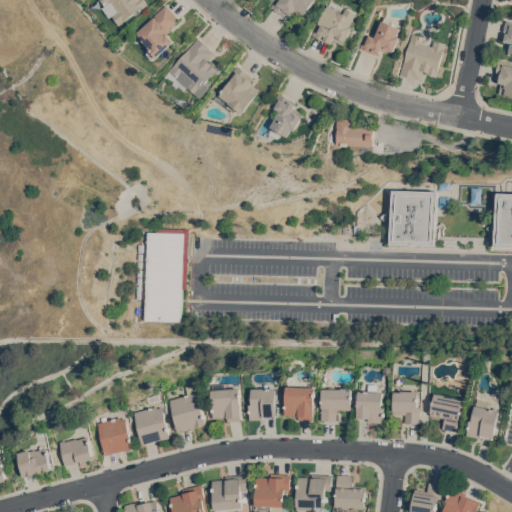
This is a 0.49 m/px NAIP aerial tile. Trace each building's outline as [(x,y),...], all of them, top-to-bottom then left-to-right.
[(147,0),(150,4),(145,8),(144,7),(126,21),(122,24),(115,14),(120,10),(113,2),(108,6),(104,0),(147,0)] [(275,0),(315,0),(306,14),(300,10),(297,15),(294,13),(292,15),(291,14),(288,18),(271,6),(275,0)] [(312,34),(318,22),(319,22),(328,4),(329,5),(331,0),(356,13),(354,18),(355,18),(351,26),(353,27),(346,41),(344,44),(333,39),(331,44),(312,34)] [(159,57),(158,56),(155,59),(149,53),(152,50),(151,49),(152,49),(144,40),(146,39),(139,32),(156,16),(156,15),(167,4),(177,15),(176,15),(181,19),(170,30),(173,33),(171,35),(176,41),(159,57)] [(394,51),(387,48),(386,52),(382,50),(380,53),(379,55),(374,53),(373,53),(360,47),(366,34),(369,35),(369,34),(375,37),(382,20),(383,20),(385,16),(393,20),(391,24),(401,28),(398,35),(401,36),(394,51)] [(511,54),(509,54),(511,43),(511,41),(503,40),(504,35),(504,34),(507,19),(511,19),(511,54)] [(438,76),(426,73),(427,71),(424,70),(421,80),(400,74),(412,33),(425,36),(423,43),(433,45),(435,39),(447,43),(438,76)] [(186,90),(180,85),(179,87),(174,83),(173,84),(166,77),(172,70),(171,69),(199,38),(211,48),(210,48),(215,52),(208,60),(211,62),(212,60),(221,68),(207,83),(211,87),(202,97),(190,87),(189,87),(186,90)] [(511,94),(500,92),(502,82),(500,81),(500,80),(496,79),(500,59),(511,61),(511,94)] [(227,107),(218,100),(222,95),(221,95),(233,79),(230,77),(238,65),(250,73),(250,74),(254,77),(251,82),(261,90),(244,113),(238,108),(235,112),(228,106),(227,107)] [(272,126),(281,110),(272,105),(280,92),(293,99),(292,100),(297,103),(295,107),(306,113),(304,117),(296,131),(294,129),(290,137),(283,132),(279,138),(271,134),(274,127),(272,126)] [(337,144),(338,127),(337,127),(338,118),(354,119),(353,126),(375,127),(374,136),(375,136),(375,146),(337,144)] [(384,219),(383,220),(380,216),(384,212),(384,213),(391,206),(392,190),(437,191),(436,245),(390,244),(391,227),(384,219)] [(511,246),(495,246),(495,241),(494,241),(492,239),(492,234),(496,234),(497,192),(511,192),(511,246)] [(147,231),(155,232),(155,228),(188,228),(187,288),(183,288),(182,320),(145,320),(147,231)] [(388,366),(389,369),(388,372),(385,373),(382,372),(381,369),(382,366),(385,365),(388,366)] [(241,420),(228,421),(227,417),(212,418),(211,390),(212,390),(212,384),(224,383),(224,388),(239,387),(241,420)] [(188,394),(186,386),(195,384),(197,394),(199,394),(207,424),(204,424),(205,426),(198,428),(198,427),(190,429),(190,430),(185,431),(184,430),(178,431),(177,427),(175,427),(174,422),(176,421),(170,399),(188,394)] [(383,392),(382,407),(384,407),(384,421),(382,421),(382,422),(375,422),(375,421),(369,421),(369,418),(357,418),(358,391),(368,391),(368,384),(376,384),(376,391),(383,392)] [(286,386),(307,387),(314,387),(313,420),(299,420),(299,415),(285,415),(286,386)] [(276,388),(276,416),(275,416),(275,418),(264,418),(264,419),(250,419),(249,404),(251,404),(251,388),(276,388)] [(341,389),(341,388),(352,388),(352,410),(338,409),(338,413),(337,413),(337,420),(321,420),(321,413),(322,413),(322,389),(341,389)] [(420,423),(406,423),(406,414),(394,414),(394,391),(401,392),(401,390),(418,391),(418,407),(420,407),(420,423)] [(464,400),(458,431),(443,428),(445,418),(430,415),(435,393),(445,395),(445,396),(464,400)] [(494,437),(493,437),(493,439),(482,437),(482,438),(467,435),(470,420),(472,420),(475,405),(500,410),(494,437)] [(157,406),(158,408),(163,407),(170,437),(168,438),(168,439),(162,440),(162,439),(154,441),(155,442),(148,444),(148,442),(142,444),(134,412),(157,406)] [(120,416),(121,419),(125,418),(133,447),(131,448),(132,448),(131,448),(131,449),(125,451),(125,450),(117,452),(117,453),(111,454),(111,453),(105,455),(104,451),(103,452),(101,446),(103,445),(97,423),(120,416)] [(59,441),(64,440),(64,441),(76,438),(77,439),(87,436),(93,457),(79,461),(65,465),(59,441)] [(17,452),(29,449),(29,450),(34,449),(36,450),(46,447),(51,469),(37,472),(37,473),(24,477),(17,452)] [(284,511),(272,511),(272,510),(258,510),(258,505),(257,505),(258,476),(272,477),(272,473),(292,474),(291,490),(291,489),(291,494),(286,494),(285,506),(284,506),(284,511)] [(216,509),(213,480),(229,479),(229,476),(247,474),(248,490),(243,490),(244,507),(243,507),(244,510),(231,511),(217,511),(217,509),(216,509)] [(333,474),(332,490),(327,490),(327,507),(320,506),(320,511),(315,510),(315,506),(311,506),(311,511),(299,511),(300,506),(298,506),(299,476),(313,477),(313,474),(333,474)] [(351,511),(337,511),(338,474),(353,475),(352,486),(367,486),(366,508),(356,508),(356,506),(352,506),(351,511)] [(419,511),(412,510),(416,489),(428,491),(430,482),(444,484),(442,500),(439,499),(436,511),(419,511)] [(174,511),(171,497),(184,493),(183,489),(203,484),(210,511),(174,511)] [(482,501),(477,511),(444,511),(449,502),(447,501),(453,487),(468,493),(467,494),(482,501)] [(127,511),(125,505),(128,504),(127,504),(134,502),(140,501),(141,504),(157,499),(160,511),(127,511)]
